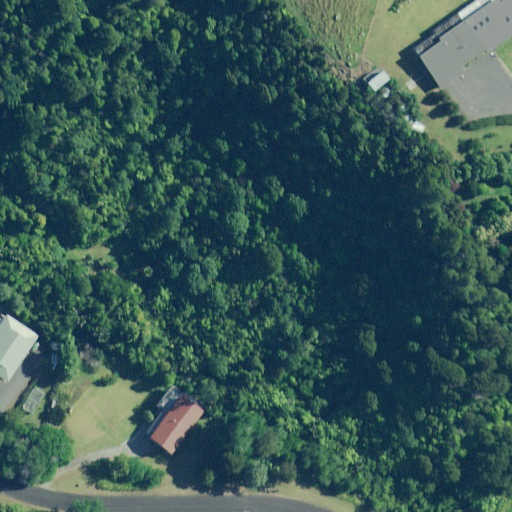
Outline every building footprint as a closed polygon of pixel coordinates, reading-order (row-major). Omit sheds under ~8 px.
[(511,0),(475,0),(456,14),(430,32),(408,47),(438,90),(463,73),(459,67),(484,50),(486,54),(511,37),(511,38),(511,0)] [(387,79),(377,67),(361,80),(371,92),(387,79)] [(423,127),(413,121),(408,130),(418,136),(423,127)] [(35,337),(3,316),(0,320),(0,378),(6,383),(35,337)] [(44,394),(33,388),(21,409),(32,415),(44,394)] [(201,413),(178,396),(168,410),(148,437),(170,454),(201,413)]
